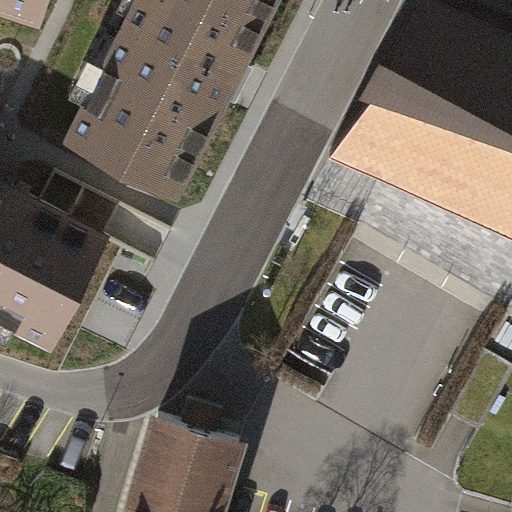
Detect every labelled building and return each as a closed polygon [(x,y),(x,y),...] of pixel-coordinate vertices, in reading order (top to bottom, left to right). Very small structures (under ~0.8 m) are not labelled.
[(0,0),(38,13),(42,0),(0,0)] [(277,0),(133,0),(105,60),(90,53),(71,93),(84,99),(68,133),(185,190),(244,69),(277,0)] [(373,88),(329,148),(481,213),(511,228),(511,28),(453,0),(419,0),(392,54),(379,47),(360,83),(373,88)] [(57,170),(43,198),(107,231),(121,204),(57,170)] [(0,317),(56,346),(113,235),(107,231),(43,198),(0,176),(0,317)] [(225,511),(249,437),(155,409),(124,511),(225,511)]
